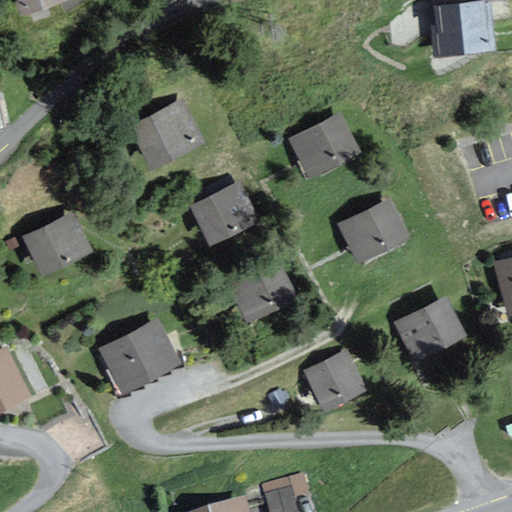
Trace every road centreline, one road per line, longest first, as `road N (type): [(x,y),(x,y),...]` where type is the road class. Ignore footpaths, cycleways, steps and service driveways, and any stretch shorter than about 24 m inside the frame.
road 1 (residential): [(483,511),(454,461),(434,445),(396,437),(170,446),(151,442),(138,424),(141,412),(274,364),(334,331),(348,313)]
road 2 (residential): [(0,144),(136,27)]
